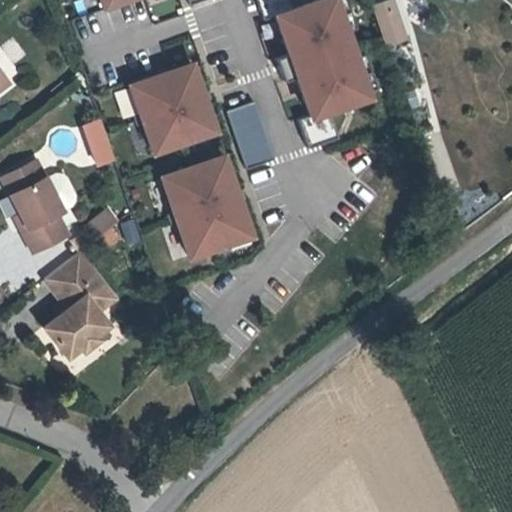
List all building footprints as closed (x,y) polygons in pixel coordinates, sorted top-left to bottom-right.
[(342,0),(322,0),(277,14),(310,120),(375,100),(342,0)] [(374,0),(368,2),(371,11),(389,4),(387,0),(374,0)] [(399,33),(389,4),(371,11),(380,39),(399,33)] [(69,20),(78,44),(113,32),(104,7),(69,20)] [(194,67),(129,87),(151,159),(216,139),(194,67)] [(243,167),(271,157),(253,102),(224,111),(243,167)] [(78,124),(94,167),(115,159),(100,117),(78,124)] [(21,230),(32,252),(67,235),(56,213),(61,210),(45,179),(36,160),(2,177),(20,213),(27,227),(21,230)] [(227,160),(162,180),(184,252),(249,233),(227,160)] [(55,173),(45,179),(61,210),(71,205),(76,201),(74,195),(65,177),(61,173),(55,173)] [(107,208),(83,227),(92,240),(117,221),(107,208)] [(27,227),(20,213),(14,216),(21,230),(27,227)] [(138,239),(131,219),(120,223),(127,243),(138,239)] [(96,258),(86,245),(77,252),(87,265),(96,258)] [(87,265),(77,252),(43,279),(62,303),(67,309),(59,315),(43,328),(66,357),(79,347),(82,351),(97,339),(94,335),(106,325),(96,312),(113,298),(87,265)] [(67,309),(62,303),(55,309),(59,315),(67,309)]
